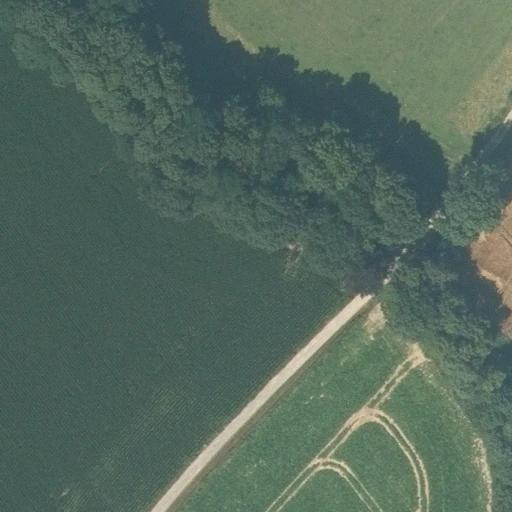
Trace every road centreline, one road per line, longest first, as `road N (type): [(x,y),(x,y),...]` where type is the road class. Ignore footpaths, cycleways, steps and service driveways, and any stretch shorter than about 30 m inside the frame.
road 1 (track): [(158,511),(400,256)]
road 2 (track): [(400,256),(511,116)]
